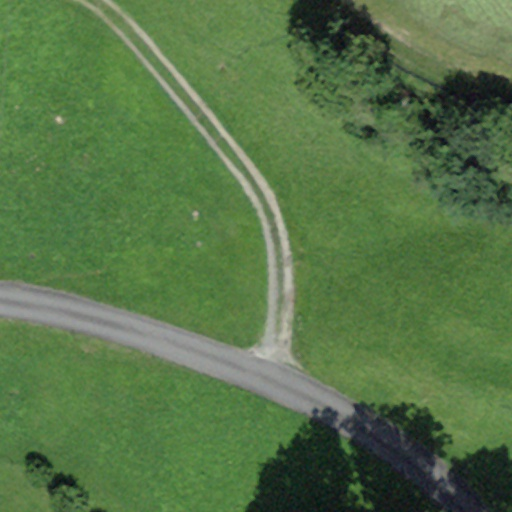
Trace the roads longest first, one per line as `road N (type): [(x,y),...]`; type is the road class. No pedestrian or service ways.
road 1 (unclassified): [(0,300),(156,339),(326,406),(431,474),(469,511)]
road 2 (track): [(261,377),(275,343),(281,273),(260,194),(143,42),(91,0)]
road 3 (track): [(339,0),(357,27),(412,61),(511,99)]
